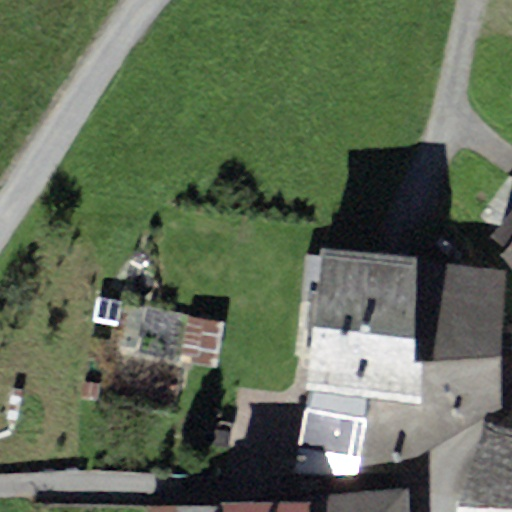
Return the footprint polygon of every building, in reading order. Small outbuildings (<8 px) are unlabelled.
[(511,247),(503,259),(511,269),(511,247)] [(418,261),(322,251),(308,395),(293,474),(356,477),(360,471),(370,401),(411,403),(418,261)] [(370,401),(360,471),(405,466),(482,416),(500,409),(506,274),(418,261),(411,403),(370,401)] [(216,370),(222,323),(186,318),(179,365),(216,370)] [(511,511),(511,429),(486,425),(457,507),(456,511),(511,511)] [(408,511),(408,491),(310,496),(309,506),(309,511),(408,511)]
